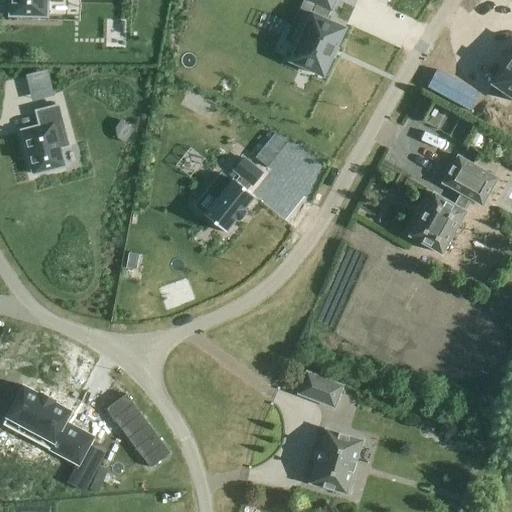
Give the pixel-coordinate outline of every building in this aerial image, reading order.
[(10,0),(10,16),(46,17),(46,0),(10,0)] [(315,5),(289,62),(323,77),(345,29),(326,20),(330,12),(331,12),(336,0),(307,0),(307,1),(315,5)] [(511,54),(491,85),(511,98),(511,54)] [(40,127),(22,132),(33,174),(64,166),(59,149),(69,146),(59,106),(36,112),(40,127)] [(482,206),(497,179),(458,157),(443,184),(462,194),(455,206),(434,194),(409,236),(441,254),(465,212),(464,211),(471,199),(482,206)] [(218,199),(204,216),(226,233),(236,220),(238,221),(246,212),(244,211),(255,197),(246,190),(251,185),(252,186),(262,174),(244,159),(234,171),(241,177),(236,182),(233,180),(231,183),(221,175),(208,191),(218,199)] [(20,367),(5,419),(95,440),(112,388),(20,367)] [(307,374),(299,394),(334,408),(341,387),(307,374)] [(310,484),(346,494),(362,441),(326,431),(310,484)] [(150,458),(92,463),(95,492),(153,487),(150,458)]
